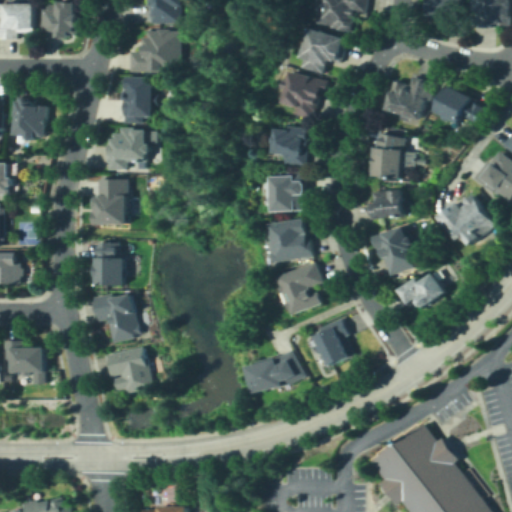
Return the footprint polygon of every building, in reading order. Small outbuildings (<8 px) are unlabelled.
[(186,0),(186,6),(185,6),(185,23),(155,23),(155,5),(154,5),(153,0),(186,0)] [(372,0),(370,13),(359,11),(358,17),(356,17),(356,21),(357,21),(355,32),(341,29),(341,28),(335,27),(335,25),(320,22),(323,10),(320,10),(321,0),(372,0)] [(471,10),(467,28),(450,25),(451,22),(441,20),(442,15),(432,13),(434,0),(467,0),(466,9),(471,10)] [(511,0),(511,25),(498,25),(498,27),(483,27),(483,26),(475,26),(475,0),(511,0)] [(61,1),(80,2),(79,14),(82,14),(81,35),(72,34),(72,37),(60,36),(60,32),(44,31),(45,8),(50,9),(50,5),(53,5),(53,2),(61,2),(61,1)] [(38,3),(39,27),(38,31),(22,32),(22,38),(4,39),(4,37),(0,37),(0,20),(7,20),(7,16),(3,16),(1,12),(1,6),(3,6),(3,3),(38,3)] [(349,46),(343,64),(333,61),(331,65),(330,65),(327,73),(306,67),(308,58),(304,57),(314,27),(350,39),(348,46),(349,46)] [(173,29),(173,30),(185,30),(184,72),(134,71),(134,51),(146,51),(146,37),(150,37),(151,30),(160,30),(160,29),(173,29)] [(295,71),(332,80),(328,92),(324,91),(319,110),(317,110),(315,117),(300,113),(301,106),(286,102),(290,88),(287,87),(289,79),(292,79),(295,71)] [(157,77),(157,86),(159,87),(159,99),(157,99),(156,116),(146,116),(146,123),(128,122),(127,115),(128,77),(131,77),(131,76),(157,77)] [(439,82),(434,100),(429,98),(424,118),(390,109),(398,80),(415,85),(417,76),(439,82)] [(490,109),(481,124),(466,115),(461,123),(439,109),(453,84),(476,97),(474,100),(490,109)] [(0,96),(8,96),(6,136),(0,136),(0,96)] [(39,98),(38,104),(42,104),(52,105),(48,137),(39,136),(39,140),(28,139),(29,136),(17,134),(18,116),(20,100),(22,100),(22,96),(39,98)] [(312,128),(311,139),(312,140),(310,165),(289,163),(290,153),(277,152),(277,142),(278,137),(279,137),(280,128),(293,129),(293,126),(312,128)] [(160,130),(160,142),(151,142),(151,143),(153,143),(153,152),(151,152),(151,160),(130,161),(130,169),(112,169),(113,161),(111,161),(111,140),(115,140),(116,138),(118,138),(118,133),(126,133),(125,127),(140,127),(139,129),(151,129),(150,130),(160,130)] [(409,137),(407,149),(405,160),(410,166),(405,170),(404,177),(372,175),(375,146),(379,147),(382,131),(409,137)] [(504,150),(511,156),(511,199),(503,192),(501,196),(479,178),(492,161),(496,164),(497,162),(496,161),(504,150)] [(13,163),(13,177),(17,177),(17,185),(13,185),(13,194),(0,194),(0,161),(1,161),(1,163),(13,163)] [(309,170),(310,193),(307,193),(307,210),(277,212),(276,193),(274,193),(273,184),(276,184),(275,176),(290,175),(290,171),(309,170)] [(437,181),(432,177),(436,171),(442,175),(437,181)] [(132,178),(132,195),(131,195),(131,224),(98,224),(99,211),(99,207),(98,207),(98,197),(99,197),(99,196),(102,196),(102,178),(132,178)] [(405,189),(406,200),(409,200),(411,202),(412,206),(409,209),(407,209),(408,215),(374,219),(373,203),(378,202),(377,192),(405,189)] [(477,194),(501,225),(475,246),(467,236),(462,240),(443,217),(447,213),(445,212),(456,203),(457,204),(461,201),(466,207),(470,203),(468,201),(477,194)] [(9,208),(9,240),(6,240),(6,247),(0,247),(0,203),(4,203),(5,208),(9,208)] [(310,233),(311,238),(315,238),(318,256),(279,262),(278,252),(274,237),(275,233),(273,223),(308,218),(310,233)] [(414,245),(415,249),(412,250),(418,267),(395,275),(387,250),(384,251),(383,247),(381,248),(377,236),(412,225),(419,243),(414,245)] [(124,242),(123,258),(128,258),(128,285),(99,284),(100,276),(98,276),(98,265),(99,257),(102,257),(102,241),(124,242)] [(28,267),(28,275),(25,275),(25,283),(0,283),(0,252),(21,252),(21,262),(25,262),(26,267),(28,267)] [(314,287),(317,293),(322,291),(326,303),(296,314),(294,309),(293,310),(290,302),(291,302),(288,292),(287,293),(284,285),(285,284),(282,276),(320,261),(328,282),(314,287)] [(437,272),(450,292),(428,307),(423,306),(420,302),(421,297),(422,297),(421,295),(410,303),(401,289),(419,277),(422,282),(437,272)] [(116,293),(117,297),(135,293),(145,333),(138,335),(138,336),(117,341),(112,319),(103,321),(98,297),(116,293)] [(350,336),(359,354),(334,366),(327,351),(323,353),(320,346),(324,344),(320,336),(330,331),(327,326),(346,318),(353,335),(350,336)] [(49,347),(49,372),(33,371),(33,373),(31,375),(27,375),(25,373),(25,371),(16,371),(16,359),(10,359),(10,340),(28,340),(29,346),(49,347)] [(147,346),(149,357),(152,357),(158,387),(130,393),(129,388),(121,390),(119,378),(126,376),(126,374),(114,376),(109,354),(147,346)] [(293,385),(258,393),(251,366),(279,358),(296,349),(310,375),(293,385)] [(427,421),(440,438),(444,435),(460,457),(456,460),(495,511),(413,511),(404,499),(400,502),(384,480),(389,477),(375,460),(427,421)] [(67,496),(67,500),(72,499),(74,511),(28,511),(26,502),(41,499),(42,502),(67,496)] [(184,502),(184,506),(191,506),(191,511),(146,511),(146,509),(163,509),(163,506),(174,505),(174,502),(184,502)]
